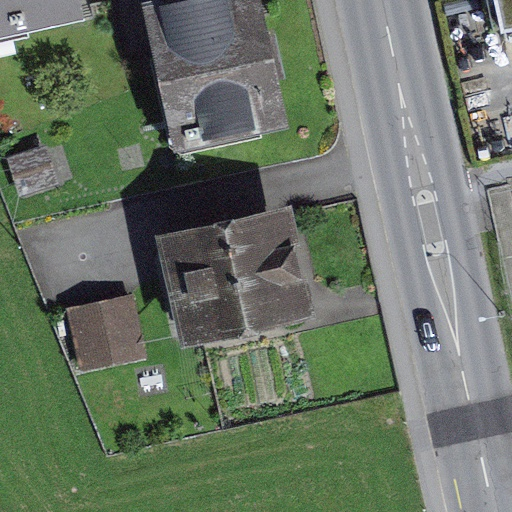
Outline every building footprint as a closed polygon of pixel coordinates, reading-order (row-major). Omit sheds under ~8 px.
[(115,0),(0,0),(0,24),(117,9),(115,0)] [(296,0),(178,0),(203,122),(317,99),(296,0)] [(511,0),(492,0),(499,30),(511,27),(511,0)] [(287,198),(183,221),(207,328),(312,304),(287,198)] [(138,287),(63,295),(82,358),(151,347),(138,287)]
